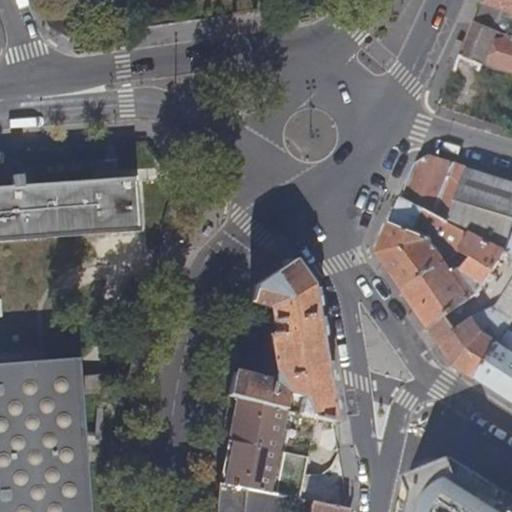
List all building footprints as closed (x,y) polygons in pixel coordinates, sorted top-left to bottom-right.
[(511,0),(485,0),(484,4),(511,13),(511,0)] [(511,36),(476,22),(462,56),(485,65),(499,69),(511,73),(511,36)] [(485,65),(462,56),(442,107),(471,117),(473,112),(468,110),(484,71),(485,65)] [(499,69),(485,65),(484,71),(487,75),(497,78),(499,69)] [(511,79),(511,73),(499,69),(497,78),(511,82),(511,79)] [(511,182),(431,158),(418,164),(404,200),(471,234),(507,251),(511,254),(511,182)] [(0,511),(90,511),(80,359),(52,361),(43,237),(138,230),(135,183),(0,191),(0,511)] [(471,234),(404,200),(387,240),(382,254),(407,292),(462,252),(471,234)] [(511,285),(498,308),(497,307),(472,319),(457,330),(448,316),(482,292),(507,251),(471,234),(462,252),(407,292),(457,365),(478,378),(500,344),(511,324),(511,285)] [(382,254),(387,240),(382,237),(376,252),(382,254)] [(278,375),(275,384),(234,373),(228,397),(315,418),(336,423),(313,286),(295,260),(256,287),(252,303),(275,309),(273,319),(274,328),(270,330),(278,375)] [(511,351),(500,344),(478,378),(511,399),(511,351)] [(301,499),(315,418),(228,397),(227,409),(235,411),(222,485),(301,499)] [(511,511),(511,495),(452,458),(409,475),(401,511),(511,511)] [(219,487),(216,511),(269,511),(274,496),(275,495),(219,487)] [(285,511),(290,499),(274,496),(269,511),(285,511)] [(350,511),(315,503),(311,511),(350,511)]
